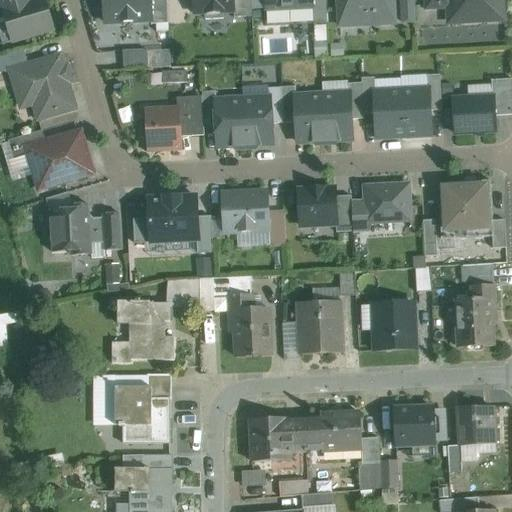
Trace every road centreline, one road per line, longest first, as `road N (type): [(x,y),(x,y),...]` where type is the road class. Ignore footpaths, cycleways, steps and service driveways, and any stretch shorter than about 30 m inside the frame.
road 1 (residential): [(511,156),(131,174),(114,159),(66,0)]
road 2 (residential): [(214,511),(213,408),(236,386),(511,373)]
